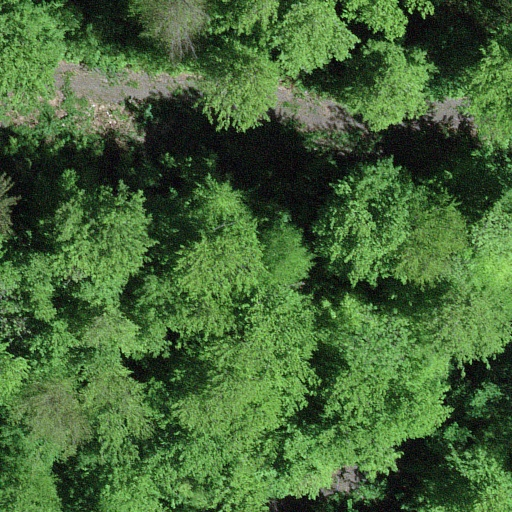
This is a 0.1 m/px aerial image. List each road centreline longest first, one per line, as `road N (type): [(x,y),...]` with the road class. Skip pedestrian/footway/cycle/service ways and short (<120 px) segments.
road 1 (track): [(511,122),(350,114),(109,77),(0,80)]
road 2 (track): [(283,511),(344,480),(511,320)]
